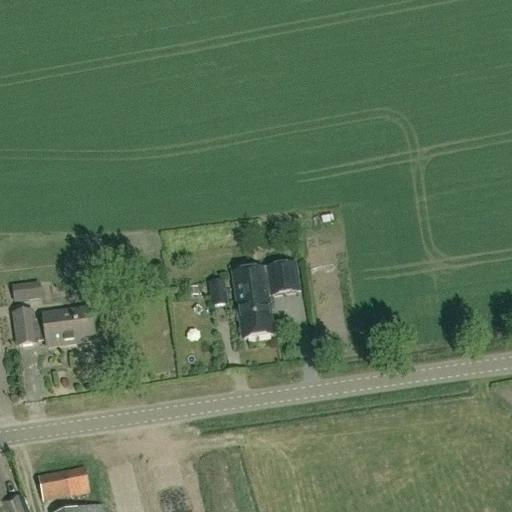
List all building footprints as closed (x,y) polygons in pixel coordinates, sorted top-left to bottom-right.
[(244,341),(273,337),(267,296),(273,295),(274,300),(296,298),(291,266),(271,268),(271,272),(261,273),(260,269),(234,273),(244,341)] [(227,304),(226,293),(224,283),(211,285),(214,306),(227,304)] [(42,302),(40,285),(12,289),(14,305),(42,302)] [(47,350),(95,344),(91,312),(43,318),(44,326),(34,327),(33,314),(14,316),(18,348),(36,346),(36,343),(46,342),(47,350)] [(44,504),(89,494),(84,470),(38,480),(44,504)] [(9,505),(0,482),(0,511),(27,511),(22,500),(9,505)]
